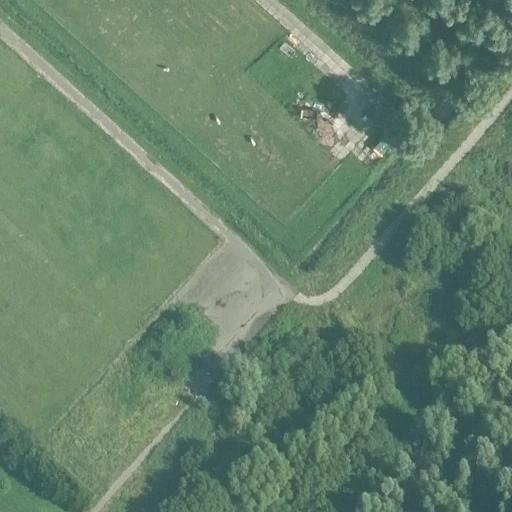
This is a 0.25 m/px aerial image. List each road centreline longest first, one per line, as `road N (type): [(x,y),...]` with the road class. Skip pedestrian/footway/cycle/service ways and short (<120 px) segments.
road 1 (track): [(0,31),(288,293)]
road 2 (track): [(288,293),(318,305),(335,294),(511,93)]
road 3 (track): [(288,293),(92,511)]
road 4 (track): [(389,108),(268,0)]
